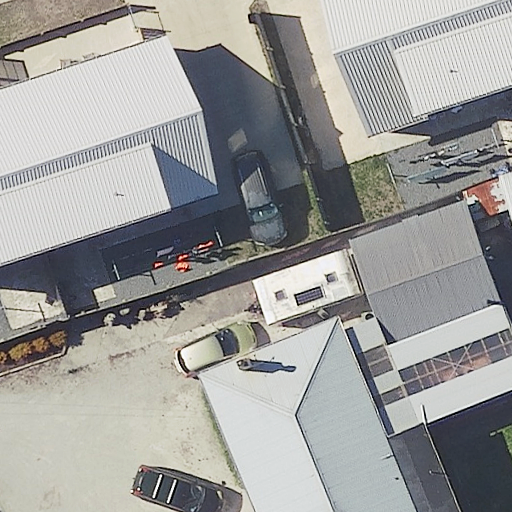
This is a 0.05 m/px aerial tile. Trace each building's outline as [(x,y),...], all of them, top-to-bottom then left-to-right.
[(511,111),(511,0),(333,0),(385,153),(511,111)] [(0,285),(232,209),(177,43),(0,100),(0,285)] [(511,227),(511,168),(484,176),(500,231),(511,227)] [(364,321),(377,354),(492,310),(453,207),(225,295),(242,340),(355,297),(364,321)] [(377,354),(364,321),(187,389),(229,497),(190,511),(437,511),(404,425),(377,354)]
